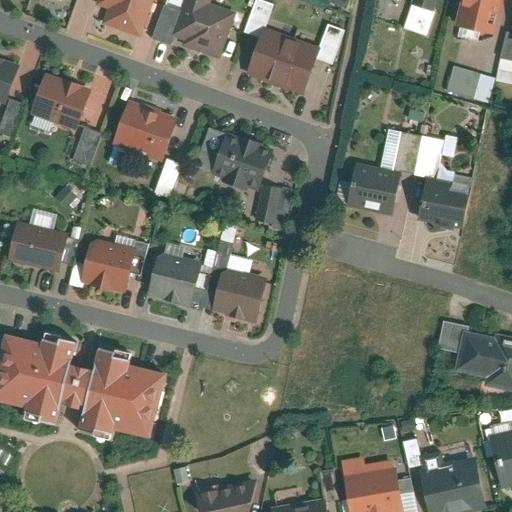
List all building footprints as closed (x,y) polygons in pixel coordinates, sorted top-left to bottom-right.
[(139,39),(151,0),(98,0),(98,4),(118,10),(111,30),(139,39)] [(214,0),(188,0),(177,35),(189,39),(187,44),(224,56),(240,10),(214,1),(214,0)] [(330,0),(329,3),(347,9),(350,0),(330,0)] [(444,0),(420,0),(420,2),(441,9),(444,0)] [(507,0),(462,0),(457,25),(499,35),(507,0)] [(328,46),(269,24),(252,71),(310,93),(328,46)] [(27,63),(0,52),(0,98),(12,103),(27,63)] [(454,65),(446,91),(489,103),(496,77),(454,65)] [(100,88),(52,70),(37,112),(85,130),(100,88)] [(184,115),(133,98),(118,143),(169,160),(184,115)] [(280,147),(233,129),(218,171),(265,189),(280,147)] [(409,169),(360,159),(351,205),(400,215),(409,169)] [(480,183),(431,175),(424,217),(472,226),(480,183)] [(297,187),(268,181),(261,220),(290,225),(297,187)] [(71,184),(60,195),(71,206),(82,195),(71,184)] [(68,271),(76,230),(19,219),(11,260),(68,271)] [(86,280),(133,291),(143,245),(97,235),(86,280)] [(196,304),(207,259),(164,248),(153,294),(196,304)] [(266,321),(277,276),(232,265),(221,310),(266,321)] [(492,383),(511,387),(511,331),(503,329),(502,334),(470,326),(460,369),(494,377),(492,383)] [(11,328),(0,375),(0,397),(35,405),(33,414),(66,421),(70,401),(89,405),(84,426),(123,435),(125,426),(159,434),(173,371),(138,363),(141,350),(105,342),(100,363),(84,359),(89,338),(50,329),(48,337),(11,328)] [(511,429),(496,433),(507,486),(511,484),(511,429)] [(444,448),(422,452),(434,511),(455,511),(487,506),(477,456),(447,462),(444,448)] [(348,476),(354,511),(403,511),(394,461),(368,466),(369,472),(348,476)] [(259,511),(264,502),(259,476),(207,485),(212,511),(211,511),(259,511)] [(330,511),(328,498),(278,506),(278,511),(330,511)]
